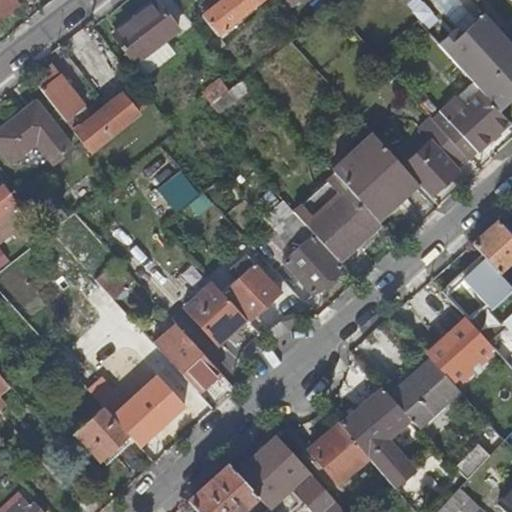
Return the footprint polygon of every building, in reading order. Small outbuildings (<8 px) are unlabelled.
[(13,0),(0,0),(0,18),(18,5),(13,0)] [(216,34),(262,0),(219,0),(201,14),(216,34)] [(112,36),(134,63),(164,40),(176,31),(154,3),(141,14),(112,36)] [(511,90),(511,44),(483,12),(466,27),(461,22),(437,43),(456,64),(462,71),(473,82),(474,83),(480,90),(495,106),(511,90)] [(218,36),(207,44),(215,53),(225,45),(218,36)] [(176,55),(164,40),(134,63),(146,78),(176,55)] [(462,71),(456,64),(443,76),(449,82),(462,71)] [(81,106),(66,86),(61,80),(57,75),(47,84),(39,74),(32,79),(88,151),(90,149),(151,101),(141,89),(127,100),(126,100),(84,132),(70,115),(81,106)] [(64,78),(61,80),(66,86),(69,84),(64,78)] [(202,91),(211,103),(227,90),(218,78),(202,91)] [(495,106),(480,90),(474,83),(473,82),(440,111),(431,119),(439,128),(452,141),(466,157),(468,159),(508,121),(495,106)] [(440,111),(428,98),(420,105),(429,116),(431,119),(440,111)] [(22,118),(20,115),(0,130),(0,148),(11,163),(37,142),(53,163),(72,148),(39,105),(22,118)] [(361,120),(373,134),(380,127),(368,113),(361,120)] [(452,141),(439,128),(431,119),(429,116),(417,127),(425,136),(397,162),(418,185),(428,196),(456,170),(455,168),(466,157),(452,141)] [(379,221),(418,185),(397,162),(372,134),(332,172),(333,173),(335,171),(379,221)] [(339,260),(379,224),(333,173),(293,210),(315,233),(339,260)] [(166,201),(176,214),(198,196),(188,184),(166,201)] [(0,223),(0,235),(4,240),(29,220),(2,186),(0,187),(0,216),(3,221),(0,223)] [(202,191),(190,207),(202,216),(214,200),(202,191)] [(293,210),(285,201),(275,209),(283,217),(293,210)] [(32,225),(42,237),(66,218),(54,203),(41,214),(32,225)] [(315,233),(293,210),(283,217),(281,232),(297,250),(315,233)] [(511,257),(511,238),(496,220),(470,243),(476,250),(480,253),(496,272),(503,280),(510,274),(504,266),(511,257)] [(313,292),(343,264),(339,260),(315,233),(297,250),(285,261),(313,292)] [(480,253),(476,250),(436,287),(440,291),(457,275),(480,253)] [(496,272),(480,253),(457,275),(481,300),(463,317),(487,343),(505,326),(511,334),(511,289),(503,280),(496,272)] [(235,281),(221,293),(244,319),(247,322),(279,292),(246,256),(228,273),(235,281)] [(124,267),(118,261),(117,261),(116,261),(96,278),(96,279),(96,280),(102,287),(124,267)] [(217,344),(244,319),(221,293),(211,283),(184,308),(217,344)] [(456,348),(435,367),(453,387),(458,383),(455,379),(490,347),(487,343),(463,317),(455,308),(436,325),(456,348)] [(220,374),(177,326),(156,346),(173,365),(198,393),(220,374)] [(381,328),(360,343),(378,366),(398,351),(381,328)] [(13,373),(0,358),(0,376),(4,382),(13,373)] [(417,429),(457,391),(453,387),(435,367),(430,361),(389,399),(409,420),(417,429)] [(152,434),(198,393),(173,365),(158,377),(157,376),(125,404),(152,434)] [(0,393),(9,386),(4,382),(0,376),(0,393)] [(389,399),(380,389),(338,424),(368,458),(393,487),(413,470),(386,440),(409,420),(389,399)] [(100,463),(130,436),(112,417),(102,407),(73,433),(100,463)] [(368,458),(338,424),(307,451),(337,485),(368,458)] [(316,511),(345,511),(306,469),(277,437),(248,463),(276,495),(285,487),(288,490),(292,486),(316,511)] [(509,456),(499,446),(484,460),(495,470),(509,456)] [(474,471),(455,450),(445,459),(464,480),(465,480),(466,480),(474,471)] [(241,511),(257,498),(227,465),(187,501),(197,511),(241,511)] [(506,511),(511,511),(511,486),(496,503),(506,511)] [(462,511),(474,511),(479,506),(458,488),(435,511),(454,511),(458,508),(462,511)] [(41,511),(32,502),(28,506),(20,497),(4,511),(41,511)]
